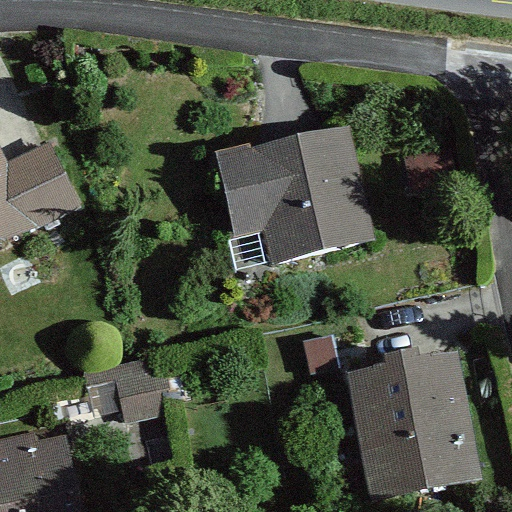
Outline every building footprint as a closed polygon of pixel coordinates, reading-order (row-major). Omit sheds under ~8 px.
[(350,131),(217,161),(235,240),(263,234),(271,267),(376,243),(350,131)] [(0,145),(0,248),(84,209),(52,141),(8,162),(0,145)] [(411,193),(459,183),(451,150),(404,160),(411,193)] [(458,356),(347,377),(371,505),(482,483),(458,356)] [(34,435),(0,442),(0,511),(81,511),(65,437),(36,444),(34,435)]
